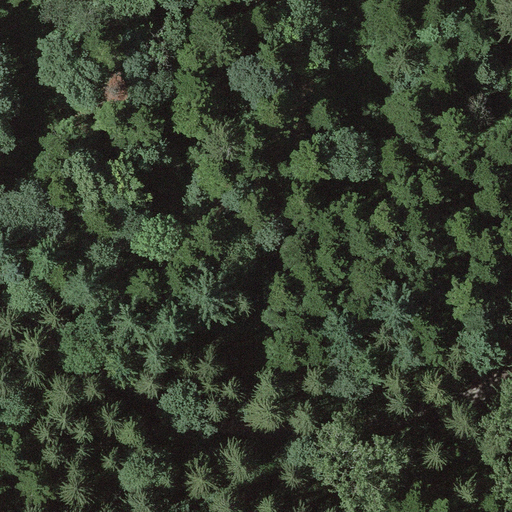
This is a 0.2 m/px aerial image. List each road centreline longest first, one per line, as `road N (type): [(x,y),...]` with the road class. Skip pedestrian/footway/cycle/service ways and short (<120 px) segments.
road 1 (unclassified): [(0,298),(137,387),(224,426),(291,430),(511,384)]
road 2 (track): [(324,0),(321,50),(298,119),(206,214),(120,239),(0,227)]
